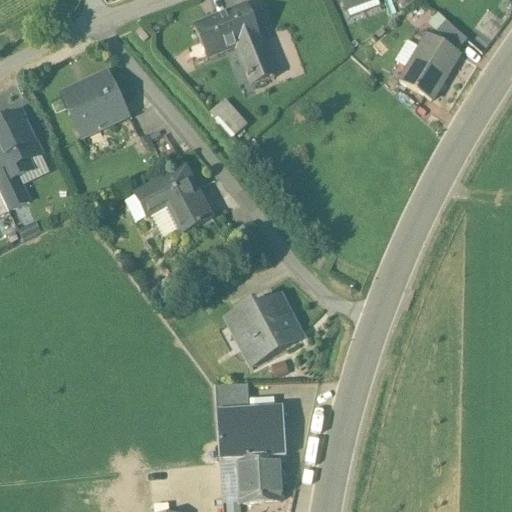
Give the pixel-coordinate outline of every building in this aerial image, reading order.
[(339,0),(345,14),(346,13),(345,8),(366,0),(375,0),(376,2),(382,0),(339,0)] [(246,9),(194,30),(206,62),(236,50),(248,79),(246,80),(247,82),(249,82),(252,89),(274,80),(246,9)] [(463,43),(444,25),(436,35),(455,52),(463,43)] [(424,42),(398,86),(431,105),(457,60),(424,42)] [(106,79),(62,100),(82,142),(126,121),(106,79)] [(246,128),(225,104),(210,117),(231,141),(246,128)] [(19,119),(0,127),(0,170),(3,177),(7,185),(16,181),(29,175),(25,166),(38,160),(31,145),(32,142),(28,133),(25,132),(19,119)] [(272,165),(254,144),(240,155),(258,177),(272,165)] [(211,223),(185,173),(135,199),(146,221),(165,211),(179,239),(211,223)] [(28,205),(16,181),(7,185),(3,177),(0,178),(0,198),(8,215),(28,205)] [(279,301),(252,315),(250,311),(229,322),(245,353),(243,354),(252,371),(287,352),(284,347),(299,340),(279,301)] [(247,390),(214,391),(215,417),(249,414),(247,390)] [(249,414),(215,417),(219,466),(238,464),(277,462),(285,461),(282,412),(249,414)] [(277,462),(238,464),(240,508),(280,506),(277,462)] [(139,471),(141,491),(165,488),(163,469),(139,471)]
